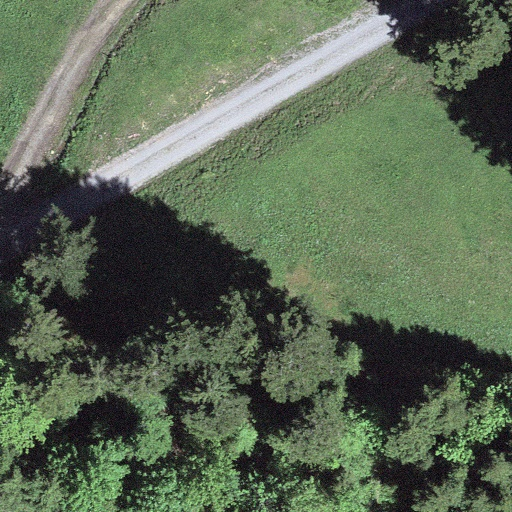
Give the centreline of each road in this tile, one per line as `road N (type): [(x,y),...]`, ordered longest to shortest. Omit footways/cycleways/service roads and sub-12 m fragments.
road 1 (track): [(455,0),(0,256)]
road 2 (track): [(120,0),(0,221)]
